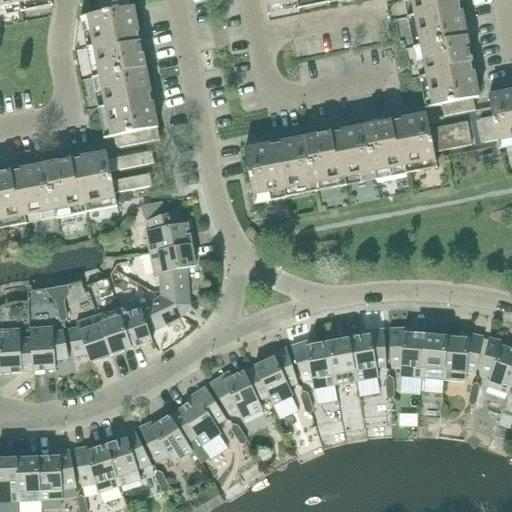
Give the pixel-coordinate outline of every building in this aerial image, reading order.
[(0,0),(0,9),(19,6),(21,13),(22,13),(20,5),(47,0),(49,0),(51,7),(52,7),(50,0),(0,0)] [(326,0),(328,4),(329,4),(327,0),(264,0),(268,16),(269,16),(268,8),(296,3),(298,10),(299,10),(297,3),(309,0),(326,0)] [(411,0),(415,17),(407,18),(407,19),(415,18),(421,47),(413,48),(413,49),(467,39),(462,14),(467,12),(465,2),(460,3),(459,0),(411,0)] [(91,79),(145,67),(140,45),(146,43),(144,33),(139,34),(133,8),(79,19),(79,20),(87,18),(93,47),(86,49),(86,50),(93,49),(99,77),(91,79)] [(425,110),(441,106),(472,101),(478,99),(473,74),(479,73),(477,62),(472,63),(467,39),(413,49),(413,50),(421,48),(427,76),(419,78),(419,80),(427,78),(433,107),(425,108),(425,110)] [(145,67),(91,79),(91,80),(99,78),(105,107),(98,109),(98,110),(105,109),(111,137),(103,139),(104,141),(113,139),(157,130),(152,105),(158,103),(156,93),(150,94),(145,67)] [(511,92),(488,98),(493,119),(497,142),(499,151),(500,150),(498,143),(511,140),(511,92)] [(475,112),(472,101),(441,106),(444,118),(475,112)] [(434,154),(429,131),(426,115),(401,120),(399,115),(389,117),(390,123),(364,127),(376,181),(377,181),(375,173),(404,168),(405,175),(407,175),(405,167),(434,161),(436,169),(437,169),(434,154)] [(497,142),(493,119),(479,122),(484,145),(497,142)] [(467,124),(429,131),(434,154),(471,146),(467,124)] [(325,135),(303,139),(316,193),(315,185),(343,180),(345,187),(347,187),(345,179),(374,173),(375,181),(376,181),(364,127),(345,131),(341,132),(339,126),(328,129),(329,135),(325,135)] [(157,130),(113,139),(116,150),(159,142),(157,130)] [(315,193),(316,193),(303,139),(285,143),(281,144),(280,138),(268,141),(270,146),(265,147),(244,152),(255,205),(256,204),(255,197),(283,191),(285,199),(286,198),(285,191),(313,185),(315,193)] [(70,161),(45,166),(56,219),(57,219),(55,212),(84,206),(86,213),(87,213),(85,205),(99,203),(101,210),(102,210),(100,203),(114,200),(116,207),(117,207),(115,196),(112,183),(111,174),(108,162),(107,154),(81,159),(80,152),(69,155),(70,161)] [(151,153),(108,162),(111,174),(154,166),(151,153)] [(55,219),(56,219),(45,166),(20,171),(19,165),(9,167),(9,173),(0,174),(0,222),(24,218),(25,225),(27,225),(25,218),(53,212),(55,219)] [(150,176),(112,183),(115,196),(152,188),(150,176)] [(174,213),(166,216),(162,203),(142,207),(151,232),(145,233),(150,255),(191,246),(187,225),(178,226),(174,213)] [(187,270),(196,268),(191,246),(150,255),(154,276),(159,275),(161,295),(181,307),(190,306),(187,270)] [(182,319),(178,311),(158,299),(140,308),(139,303),(118,310),(131,350),(152,343),(150,335),(182,319)] [(58,313),(66,311),(64,303),(59,300),(56,305),(58,313)] [(131,351),(131,350),(118,310),(97,317),(111,357),(123,353),(123,351),(130,348),(131,351)] [(66,311),(58,313),(59,321),(64,324),(67,319),(66,311)] [(90,364),(111,357),(97,317),(76,324),(78,329),(68,331),(73,359),(87,356),(90,364)] [(63,332),(53,334),(53,329),(31,330),(33,373),(56,371),(55,363),(69,360),(63,332)] [(0,374),(33,373),(31,330),(30,330),(31,340),(20,341),(19,331),(0,332),(0,374)] [(422,380),(425,337),(409,336),(409,330),(389,331),(391,369),(400,368),(400,378),(422,380)] [(386,369),(384,331),(364,332),(365,338),(349,341),(356,383),(378,379),(377,370),(386,369)] [(476,376),(484,339),(464,335),(463,340),(447,339),(443,381),(465,383),(466,374),(476,376)] [(447,339),(439,338),(425,337),(422,380),(443,381),(447,339)] [(511,381),(511,351),(506,350),(508,344),(488,340),(480,377),(489,379),(486,388),(507,395),(511,381)] [(335,387),(356,383),(349,341),(327,345),(335,387)] [(311,348),(310,342),(291,348),(303,384),(312,381),(313,391),(335,387),(327,345),(311,348)] [(273,407),(293,397),(289,389),(298,386),(286,350),(267,356),(269,361),(255,368),(273,407)] [(273,407),(255,368),(229,380),(227,375),(209,386),(230,418),(238,413),(242,421),(263,412),(259,403),(268,398),(272,407),(273,407)] [(386,389),(394,389),(393,381),(389,377),(385,381),(386,389)] [(470,395),(478,397),(479,389),(476,384),(471,387),(470,395)] [(202,448),(221,435),(216,427),(226,421),(205,389),(190,399),(193,403),(169,418),(192,454),(193,453),(188,445),(196,440),(202,448)] [(394,389),(386,389),(386,397),(390,401),(394,397),(394,389)] [(303,405),(310,403),(308,395),(303,393),(300,398),(303,405)] [(476,405),(478,397),(470,395),(468,403),(471,408),(476,405)] [(310,403),(303,405),(305,413),(310,416),(313,411),(310,403)] [(192,454),(169,418),(155,427),(153,423),(139,430),(155,464),(168,458),(174,466),(192,454)] [(235,438),(242,434),(238,427),(232,426),(231,432),(235,438)] [(151,466),(135,432),(121,439),(122,443),(106,448),(119,488),(141,481),(138,472),(151,466)] [(242,434),(235,438),(240,445),(245,446),(246,441),(242,434)] [(119,488),(106,448),(91,453),(90,449),(74,451),(81,488),(96,486),(98,495),(119,488)] [(40,503),(63,501),(62,492),(77,489),(70,452),(55,455),(55,459),(38,460),(40,503)] [(0,462),(0,458),(0,457),(0,504),(19,504),(17,461),(0,462)] [(19,504),(40,503),(38,460),(17,461),(19,504)] [(158,485),(165,482),(162,474),(156,472),(154,478),(158,485)] [(165,482),(158,485),(161,492),(167,494),(169,489),(165,482)] [(78,509),(87,508),(85,500),(80,497),(77,501),(78,509)]
